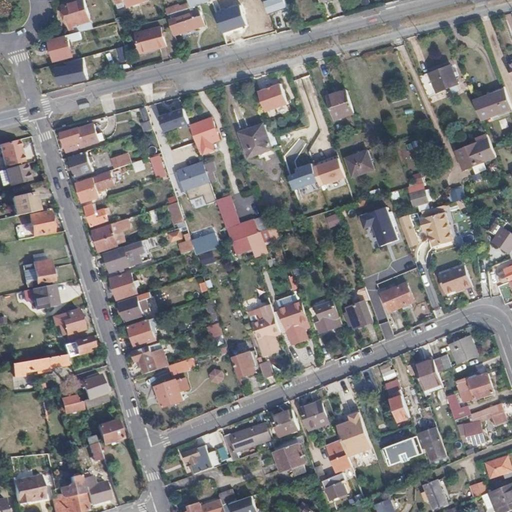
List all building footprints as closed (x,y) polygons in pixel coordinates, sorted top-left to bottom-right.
[(73,26),(78,24),(92,20),(84,0),(81,0),(62,6),(70,30),(74,29),(73,26)] [(116,0),(120,8),(125,6),(123,1),(125,0),(116,0)] [(290,16),(284,0),(276,0),(277,3),(271,5),(274,14),(280,12),(282,19),(290,16)] [(169,18),(175,34),(206,23),(200,8),(169,18)] [(116,17),(120,29),(129,27),(124,14),(116,17)] [(236,28),(231,15),(224,18),(229,30),(236,28)] [(71,34),(80,31),(78,24),(73,26),(74,29),(70,30),(71,34)] [(167,44),(162,27),(138,34),(143,51),(167,44)] [(71,34),(67,35),(68,36),(50,41),(54,59),(73,55),(69,37),(72,37),(73,39),(82,37),(80,31),(71,34)] [(73,81),(74,85),(85,82),(80,67),(71,70),(69,64),(57,67),(61,84),(73,81)] [(459,83),(451,64),(421,76),(428,95),(459,83)] [(282,83),(260,91),(260,92),(267,111),(289,103),(282,83)] [(354,111),(347,89),(326,95),(334,117),(354,111)] [(483,121),(511,109),(511,102),(507,90),(475,102),(477,107),(483,121)] [(181,109),(158,117),(164,133),(187,124),(181,109)] [(214,117),(191,125),(199,147),(202,146),(205,153),(214,149),(212,142),(222,139),(214,117)] [(146,131),(155,128),(152,119),(143,122),(146,131)] [(98,133),(95,123),(63,133),(66,143),(68,143),(70,150),(105,139),(102,132),(98,133)] [(273,148),(264,124),(241,132),(249,156),(273,148)] [(7,168),(24,164),(19,141),(0,146),(7,168)] [(485,160),(477,142),(457,150),(464,169),(485,160)] [(95,148),(88,150),(88,151),(70,157),(76,176),(94,170),(89,155),(96,152),(95,148)] [(375,169),(369,150),(347,157),(353,176),(375,169)] [(116,167),(134,161),(131,154),(114,160),(116,167)] [(318,166),(325,186),(346,178),(339,159),(318,166)] [(142,160),(132,163),(134,170),(144,168),(142,160)] [(186,192),(212,182),(211,179),(208,172),(205,162),(178,171),(186,192)] [(31,180),(27,163),(24,164),(7,168),(0,170),(0,178),(2,187),(10,185),(10,186),(31,180)] [(294,191),(319,182),(312,164),(295,169),(297,174),(290,176),(294,191)] [(163,178),(171,175),(168,166),(160,169),(163,178)] [(98,174),(78,181),(85,200),(100,195),(99,192),(102,191),(101,188),(114,184),(109,169),(107,170),(98,174)] [(208,172),(211,179),(213,179),(214,182),(218,180),(214,170),(208,172)] [(424,182),(408,186),(411,194),(426,188),(424,182)] [(201,191),(203,195),(191,200),(194,209),(217,199),(211,186),(201,191)] [(374,197),(381,194),(379,187),(372,190),(374,197)] [(461,187),(450,192),(454,201),(465,196),(461,187)] [(429,200),(426,188),(411,194),(414,205),(429,200)] [(13,198),(17,216),(39,211),(36,193),(13,198)] [(231,195),(218,199),(228,228),(241,223),(231,195)] [(358,201),(360,207),(373,203),(371,197),(358,201)] [(169,205),(179,235),(189,232),(178,201),(169,205)] [(94,204),(86,207),(93,225),(109,220),(106,213),(109,212),(107,207),(96,210),(94,204)] [(388,207),(362,217),(367,228),(375,225),(383,246),(400,239),(388,207)] [(53,232),(49,212),(30,216),(34,235),(53,232)] [(330,228),(341,223),(337,213),(326,218),(330,228)] [(431,231),(436,246),(452,242),(442,213),(423,219),(428,232),(431,231)] [(400,217),(410,246),(418,244),(408,215),(400,217)] [(509,250),(511,255),(511,232),(504,228),(509,222),(500,216),(491,230),(499,235),(495,241),(509,250)] [(228,228),(233,241),(249,236),(260,232),(255,219),(241,223),(228,228)] [(119,245),(112,224),(94,230),(101,251),(119,245)] [(280,235),(276,226),(268,229),(260,232),(249,236),(252,243),(256,254),(267,251),(263,241),(280,235)] [(367,229),(371,247),(378,246),(374,228),(367,229)] [(171,243),(183,239),(180,229),(168,233),(171,243)] [(198,254),(221,246),(216,232),(193,241),(195,248),(198,254)] [(249,236),(233,241),(236,248),(252,243),(249,236)] [(195,248),(193,241),(192,239),(185,241),(189,250),(195,248)] [(136,242),(124,246),(106,252),(112,272),(142,262),(136,242)] [(212,251),(199,257),(204,266),(217,261),(212,251)] [(53,282),(48,261),(33,264),(37,285),(53,282)] [(31,264),(22,266),(26,286),(35,285),(31,264)] [(445,294),(455,289),(463,286),(464,289),(472,285),(464,265),(437,275),(445,294)] [(511,277),(511,269),(507,271),(506,269),(504,270),(505,272),(502,274),(501,276),(502,279),(506,280),(511,277)] [(137,292),(131,272),(112,278),(119,299),(137,292)] [(288,278),(293,292),(299,290),(294,275),(288,278)] [(202,292),(213,288),(211,280),(199,284),(202,292)] [(416,299),(408,281),(383,292),(390,310),(416,299)] [(54,285),(32,290),(36,309),(58,305),(54,285)] [(370,297),(366,285),(358,288),(362,300),(367,298),(370,297)] [(152,296),(150,290),(119,301),(126,321),(145,314),(140,300),(152,296)] [(213,323),(220,321),(212,296),(205,299),(213,323)] [(374,320),(367,298),(362,300),(344,306),(352,327),(374,320)] [(281,307),(293,343),(309,337),(307,329),(312,327),(303,299),(281,307)] [(264,355),(287,347),(272,302),(262,306),(263,307),(252,311),(255,321),(254,322),(264,355)] [(343,324),(337,306),(315,314),(321,332),(343,324)] [(67,343),(84,338),(82,331),(84,330),(78,309),(54,317),(56,323),(57,323),(60,335),(65,333),(67,343)] [(220,321),(228,345),(234,343),(225,319),(220,321)] [(156,339),(150,320),(130,326),(137,347),(156,339)] [(221,347),(223,347),(228,345),(220,321),(213,323),(221,347)] [(459,363),(477,355),(469,336),(450,344),(459,363)] [(66,346),(69,355),(72,354),(73,357),(89,353),(88,349),(94,347),(91,338),(66,346)] [(166,339),(134,350),(139,366),(143,364),(147,374),(168,366),(170,365),(163,346),(168,345),(166,339)] [(256,362),(251,348),(235,354),(241,374),(257,368),(255,362),(256,362)] [(445,353),(433,357),(438,372),(451,366),(445,353)] [(65,355),(14,364),(15,376),(24,374),(24,371),(36,369),(49,367),(66,364),(65,355)] [(433,357),(415,364),(424,388),(441,381),(438,372),(433,357)] [(185,360),(188,367),(194,364),(192,358),(185,360)] [(170,365),(168,366),(171,374),(189,368),(188,367),(185,360),(170,365)] [(260,363),(265,377),(274,374),(269,360),(260,363)] [(210,383),(225,382),(224,370),(210,371),(210,383)] [(469,379),(468,377),(457,381),(464,402),(494,392),(488,373),(469,379)] [(85,400),(87,407),(107,401),(105,394),(106,393),(101,375),(96,377),(95,374),(87,376),(88,379),(79,383),(80,387),(85,386),(89,399),(85,400)] [(177,380),(158,387),(164,407),(184,399),(182,392),(190,389),(186,378),(178,381),(177,380)] [(398,385),(386,388),(388,394),(394,392),(396,398),(391,400),(401,428),(412,424),(398,385)] [(81,411),(77,396),(63,400),(67,415),(81,411)] [(330,422),(322,401),(302,408),(310,429),(330,422)] [(457,419),(454,420),(462,442),(472,438),(473,444),(484,441),(480,421),(492,417),(495,424),(508,420),(502,402),(471,413),(457,419)] [(457,419),(471,413),(468,406),(454,411),(457,419)] [(300,429),(293,409),(275,416),(282,435),(300,429)] [(442,419),(439,409),(433,411),(436,421),(442,419)] [(343,439),(349,456),(374,447),(360,411),(350,415),(352,420),(338,425),(343,439)] [(122,439),(116,421),(98,426),(104,444),(122,439)] [(230,432),(224,435),(234,459),(240,457),(237,451),(271,438),(265,422),(231,434),(230,432)] [(441,437),(437,426),(421,432),(431,461),(446,456),(439,437),(441,437)] [(457,441),(452,427),(441,430),(446,445),(457,441)] [(95,462),(104,459),(98,441),(97,436),(88,438),(95,462)] [(417,436),(383,448),(389,465),(403,460),(404,462),(410,459),(410,458),(423,453),(417,436)] [(327,445),(338,472),(345,469),(353,466),(349,456),(343,439),(327,445)] [(305,463),(298,444),(275,453),(281,471),(305,463)] [(189,460),(195,475),(220,466),(216,455),(210,458),(205,445),(183,454),(186,462),(189,460)] [(218,450),(223,461),(230,458),(225,447),(218,450)] [(511,475),(511,468),(507,456),(493,460),(498,476),(504,473),(505,478),(511,475)] [(81,475),(85,488),(87,488),(92,503),(111,497),(106,481),(95,484),(90,468),(79,471),(80,474),(81,475)] [(347,480),(344,473),(339,475),(324,481),(332,500),(348,493),(343,481),(347,480)] [(15,487),(19,504),(31,502),(30,498),(38,497),(39,500),(47,498),(41,474),(14,480),(15,487)] [(52,497),(56,511),(79,511),(89,510),(84,493),(86,492),(85,488),(81,475),(80,474),(70,477),(71,482),(66,486),(59,487),(61,495),(52,497)] [(424,485),(434,509),(447,503),(437,479),(424,485)] [(482,481),(477,483),(481,495),(487,492),(482,481)] [(511,481),(496,488),(489,492),(497,511),(505,511),(511,509),(511,481)] [(481,495),(477,483),(468,487),(473,498),(481,495)] [(230,490),(219,494),(221,497),(224,506),(231,504),(235,502),(230,490)] [(224,506),(221,497),(213,500),(216,511),(225,511),(226,511),(224,506)] [(0,511),(8,511),(6,498),(0,499),(0,511)] [(396,511),(390,498),(377,503),(380,511),(396,511)] [(296,509),(300,511),(301,511),(307,505),(308,504),(303,500),(296,509)] [(186,511),(202,511),(199,502),(190,505),(192,510),(186,511)]
